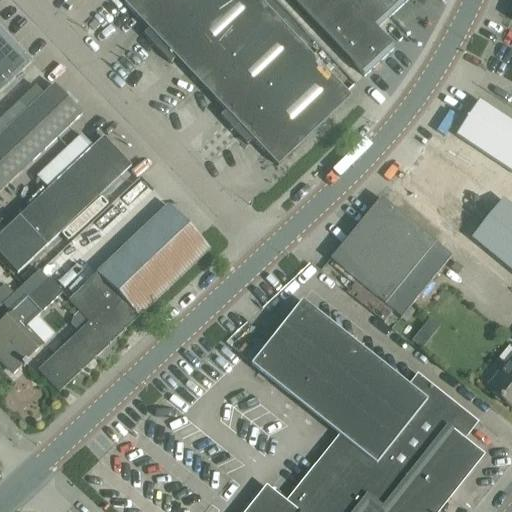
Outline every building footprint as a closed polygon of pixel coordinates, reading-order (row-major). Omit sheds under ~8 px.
[(209,0),(127,0),(123,4),(148,31),(142,36),(156,51),(209,0)] [(257,0),(209,0),(156,51),(169,65),(175,59),(200,86),(273,17),(257,0)] [(373,0),(291,0),(364,77),(393,50),(375,31),(390,17),(373,0)] [(373,0),(390,17),(408,0),(373,0)] [(273,17),(200,86),(225,112),(219,117),(246,146),(252,141),(277,167),(350,98),(273,17)] [(0,92),(31,63),(0,30),(0,92)] [(0,192),(81,116),(53,86),(43,96),(35,87),(0,120),(0,192)] [(511,125),(477,102),(456,134),(455,136),(465,142),(459,151),(480,165),(486,156),(511,173),(511,125)] [(46,248),(130,168),(103,139),(91,149),(80,137),(36,178),(48,190),(18,218),(0,235),(0,257),(16,275),(46,248)] [(470,219),(475,211),(457,198),(452,206),(470,219)] [(380,199),(329,261),(400,319),(451,257),(380,199)] [(511,271),(511,209),(502,202),(472,239),(511,271)] [(88,324),(59,352),(80,373),(208,251),(167,207),(67,302),(88,324)] [(25,364),(42,348),(25,329),(62,295),(48,280),(11,315),(10,314),(0,324),(0,361),(13,375),(21,368),(23,369),(26,366),(25,364)] [(0,307),(13,295),(4,286),(0,289),(0,307)] [(461,446),(478,424),(416,375),(406,388),(300,304),(250,368),(338,437),(281,508),(266,496),(253,511),(432,511),(475,457),(461,446)] [(420,346),(438,324),(429,316),(410,338),(420,346)] [(80,373),(59,352),(37,372),(57,394),(80,373)] [(511,355),(485,388),(511,410),(511,355)] [(216,398),(262,430),(275,410),(229,378),(216,398)]
